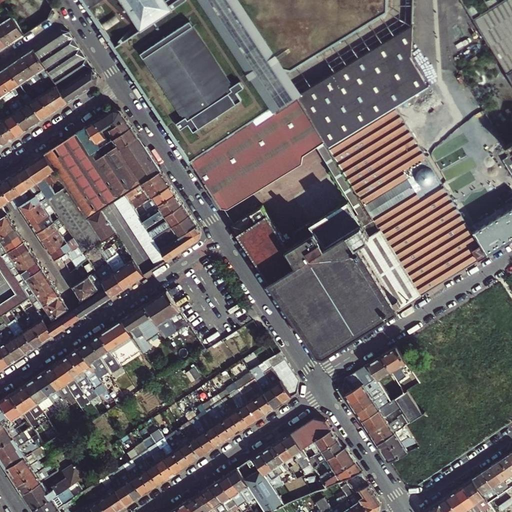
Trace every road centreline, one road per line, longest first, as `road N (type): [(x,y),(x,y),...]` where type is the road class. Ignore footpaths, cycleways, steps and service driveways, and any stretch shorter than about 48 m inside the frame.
road 1 (residential): [(0,382),(220,238)]
road 2 (residential): [(511,258),(314,379)]
road 3 (residential): [(323,393),(140,511)]
road 4 (residential): [(220,238),(119,85)]
road 5 (residential): [(314,379),(220,238)]
road 6 (residential): [(119,85),(0,165)]
road 7 (residential): [(402,511),(323,393)]
road 8 (residential): [(402,511),(511,438)]
